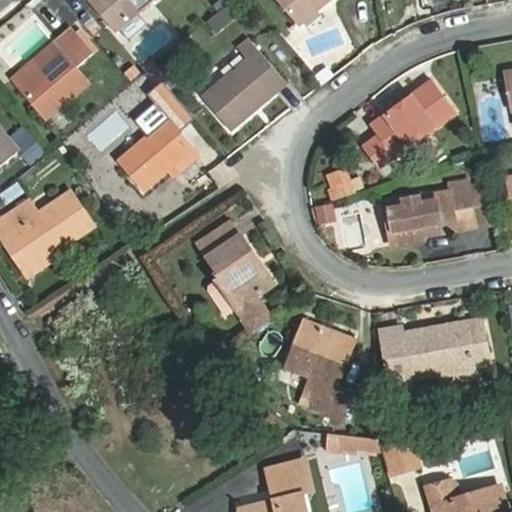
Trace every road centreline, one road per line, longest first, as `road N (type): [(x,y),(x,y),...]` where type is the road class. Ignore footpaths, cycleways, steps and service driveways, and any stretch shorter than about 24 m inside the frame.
road 1 (residential): [(511,24),(452,35),(368,80),(307,140),(294,188),(306,238),(333,266),(367,281),(511,264)]
road 2 (residential): [(132,511),(58,412),(0,303)]
